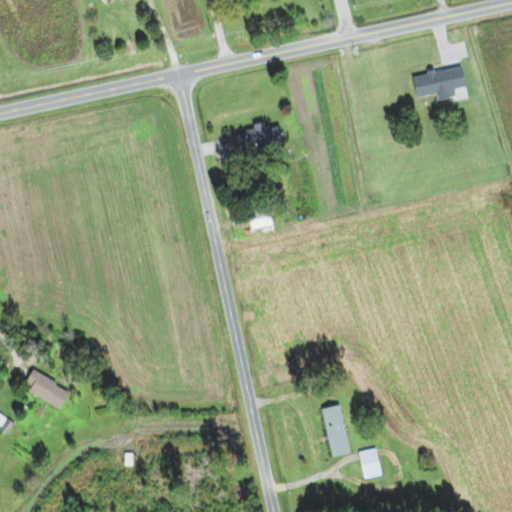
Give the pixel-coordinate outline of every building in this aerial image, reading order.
[(410,99),(450,90),(446,70),(406,79),(410,99)] [(273,125),(227,134),(231,155),(277,147),(273,125)] [(239,215),(244,232),(266,226),(262,210),(239,215)] [(53,411),(64,393),(27,370),(16,388),(53,411)] [(317,410),(326,458),(344,455),(335,406),(317,410)] [(353,454),(359,480),(377,476),(371,450),(353,454)]
